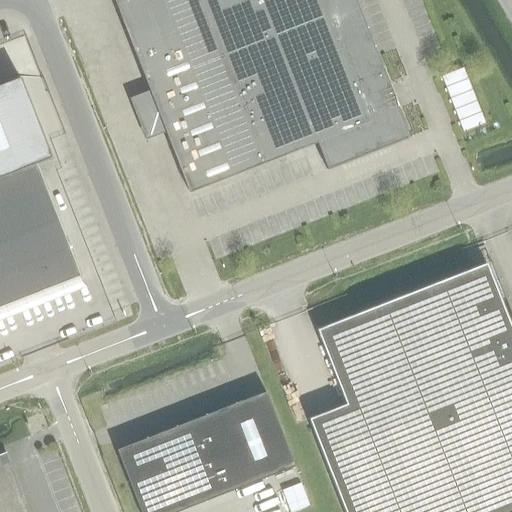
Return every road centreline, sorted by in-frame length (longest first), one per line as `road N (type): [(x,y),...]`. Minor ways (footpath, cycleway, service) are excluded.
road 1 (unclassified): [(161,327),(511,190)]
road 2 (unclassified): [(34,0),(161,327)]
road 3 (unclassified): [(104,511),(49,370)]
